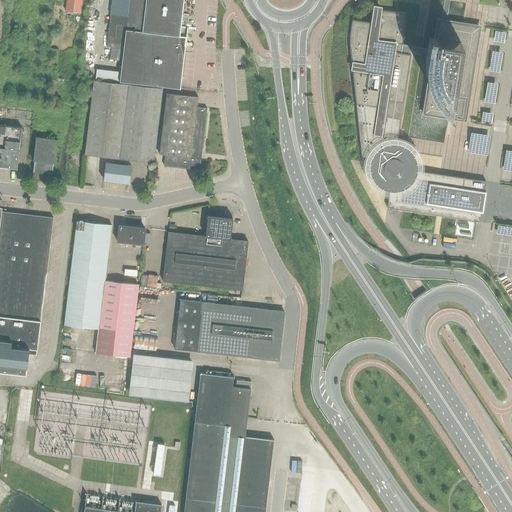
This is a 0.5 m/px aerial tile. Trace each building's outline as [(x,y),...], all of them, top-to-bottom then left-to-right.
[(80,13),(81,0),(66,0),(65,11),(80,13)] [(122,61),(119,82),(179,89),(180,87),(179,87),(180,74),(181,74),(181,72),(180,72),(182,60),(183,60),(183,58),(182,58),(184,45),(185,45),(185,37),(178,36),(179,26),(180,27),(180,26),(179,26),(180,17),(181,17),(181,16),(180,16),(181,7),(182,7),(181,7),(181,0),(112,0),(106,47),(111,48),(110,60),(122,61)] [(400,53),(402,44),(406,14),(382,11),(380,10),(380,9),(374,8),(371,23),(352,20),(350,29),(349,35),(349,37),(349,40),(349,45),(350,49),(351,63),(353,63),(352,68),(352,69),(353,81),(356,104),(362,162),(369,163),(369,164),(369,165),(369,166),(369,167),(369,168),(369,169),(369,170),(369,171),(369,172),(370,172),(370,173),(370,174),(370,175),(371,175),(371,176),(371,177),(371,178),(372,178),(372,179),(373,180),(373,181),(374,181),(374,182),(375,183),(376,184),(377,185),(378,185),(378,186),(379,186),(380,187),(381,188),(382,188),(382,189),(383,189),(384,189),(385,190),(386,190),(387,190),(388,191),(389,191),(387,208),(479,222),(486,182),(417,171),(417,170),(417,169),(417,168),(417,167),(417,166),(417,165),(417,164),(417,163),(417,162),(416,161),(416,160),(416,159),(415,158),(415,157),(415,156),(414,156),(414,155),(413,154),(413,153),(412,152),(411,152),(411,151),(410,150),(409,149),(407,148),(406,147),(404,146),(403,145),(402,145),(401,145),(401,144),(400,144),(399,144),(398,144),(397,143),(403,103),(410,55),(409,54),(400,53)] [(410,50),(434,54),(425,110),(448,114),(465,116),(478,31),(446,26),(446,23),(444,22),(441,22),(440,25),(438,24),(435,49),(402,44),(400,53),(409,54),(410,50)] [(54,98),(62,99),(64,79),(56,78),(54,98)] [(85,154),(88,154),(110,157),(109,163),(105,162),(103,180),(129,183),(131,165),(127,165),(127,159),(153,162),(162,89),(161,89),(161,87),(95,79),(95,81),(94,81),(85,154)] [(163,166),(199,170),(207,109),(196,108),(198,98),(166,94),(158,154),(165,155),(163,166)] [(0,125),(0,167),(16,169),(21,128),(0,125)] [(34,161),(32,172),(33,172),(51,174),(53,163),(54,163),(53,162),(56,140),(57,140),(57,139),(35,137),(36,138),(34,160),(33,160),(32,160),(34,161)] [(0,212),(0,372),(26,375),(28,355),(36,356),(52,219),(0,212)] [(205,236),(230,239),(232,218),(208,216),(205,236)] [(104,281),(111,225),(76,221),(64,324),(98,328),(104,281)] [(145,229),(144,229),(119,226),(117,242),(143,245),(145,229)] [(230,239),(205,236),(168,232),(163,281),(242,290),(247,241),(230,239)] [(137,275),(139,268),(127,265),(125,272),(137,275)] [(129,357),(138,285),(104,281),(95,353),(129,357)] [(284,312),(179,299),(174,349),(199,352),(278,361),(284,312)] [(158,336),(136,334),(134,349),(156,352),(158,336)] [(190,363),(134,356),(130,391),(186,397),(190,363)] [(245,436),(244,436),(226,434),(228,416),(243,418),(243,417),(246,389),(250,389),(250,388),(231,386),(232,378),(233,378),(233,377),(230,376),(204,373),(200,373),(204,374),(187,511),(260,511),(265,473),(269,440),(274,440),(245,436)] [(157,444),(153,474),(160,475),(164,445),(157,444)] [(161,505),(147,503),(147,501),(143,500),(143,503),(136,502),(136,501),(86,494),(84,510),(81,509),(80,511),(160,511),(161,505)]
